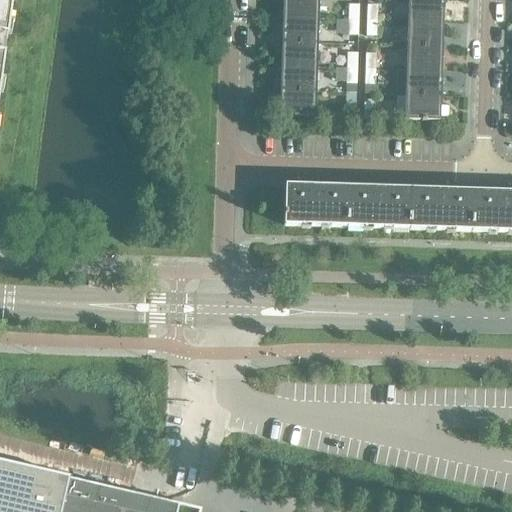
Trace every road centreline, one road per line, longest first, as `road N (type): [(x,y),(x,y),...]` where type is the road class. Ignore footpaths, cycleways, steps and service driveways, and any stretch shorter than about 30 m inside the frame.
road 1 (tertiary): [(511,319),(234,309)]
road 2 (residential): [(236,167),(488,173)]
road 3 (tertiary): [(234,309),(0,296)]
road 4 (residential): [(488,173),(488,0)]
road 5 (residential): [(236,167),(238,0)]
road 6 (residential): [(234,309),(236,167)]
